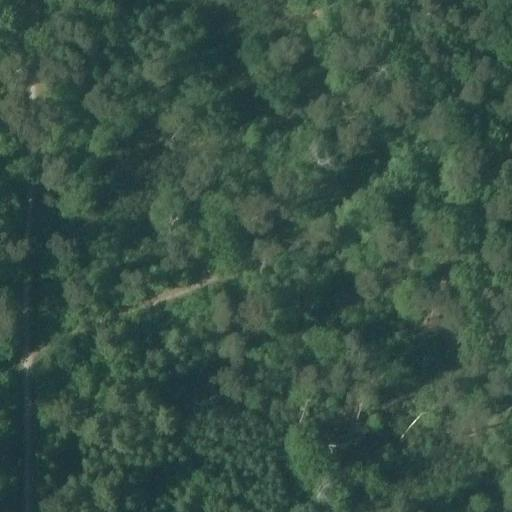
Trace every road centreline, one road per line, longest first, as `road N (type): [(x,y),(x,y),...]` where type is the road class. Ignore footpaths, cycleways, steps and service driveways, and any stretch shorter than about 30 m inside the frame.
road 1 (track): [(511,150),(0,355)]
road 2 (track): [(43,0),(28,343),(32,511)]
